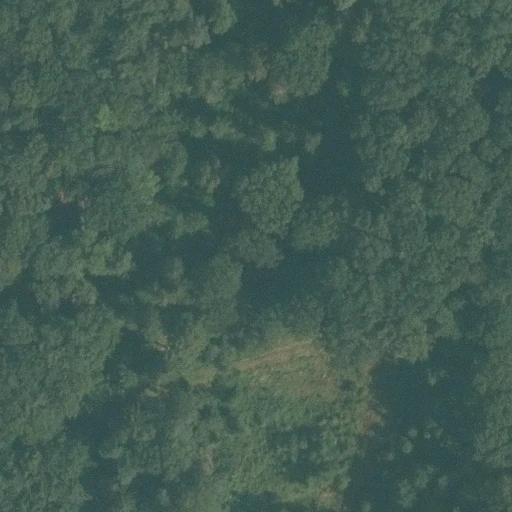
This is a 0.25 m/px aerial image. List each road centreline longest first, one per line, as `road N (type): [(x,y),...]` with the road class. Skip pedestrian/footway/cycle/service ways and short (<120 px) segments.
road 1 (track): [(90,511),(198,0)]
road 2 (track): [(0,417),(363,323)]
